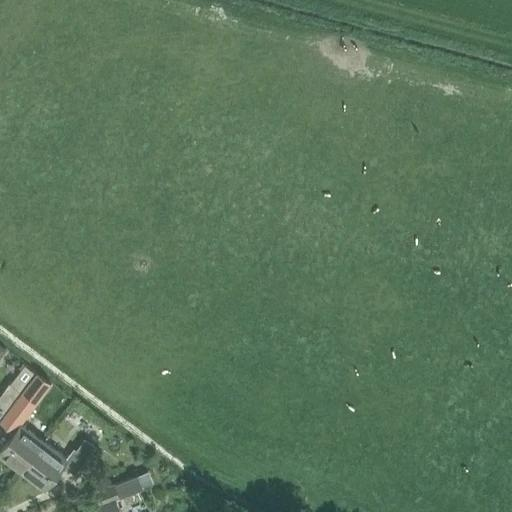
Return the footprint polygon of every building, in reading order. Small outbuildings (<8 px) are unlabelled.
[(0,417),(4,411),(20,391),(12,384),(10,382),(0,395),(0,417)] [(20,391),(4,411),(15,420),(31,399),(20,391)] [(1,454),(24,471),(47,441),(24,424),(1,454)] [(76,449),(74,447),(67,457),(47,441),(24,471),(46,488),(64,465),(75,473),(95,445),(85,437),(76,449)] [(150,471),(141,475),(146,488),(155,484),(150,471)] [(123,511),(118,498),(146,488),(141,475),(93,493),(98,506),(80,511),(123,511)]
